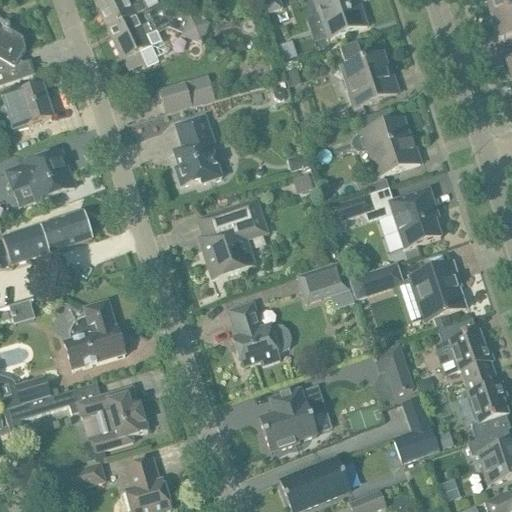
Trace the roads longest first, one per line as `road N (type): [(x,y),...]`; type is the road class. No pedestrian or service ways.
road 1 (residential): [(233,511),(64,0)]
road 2 (residential): [(485,156),(436,0)]
